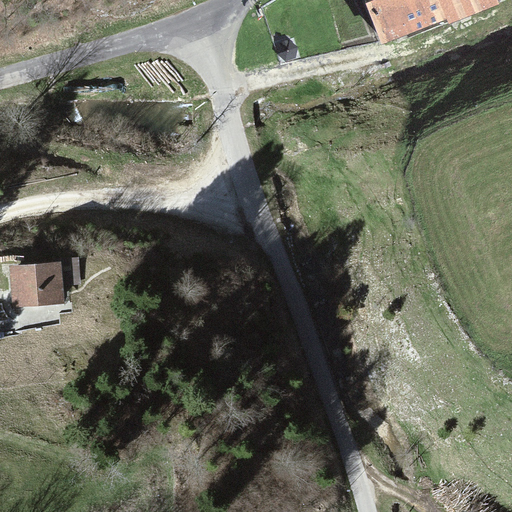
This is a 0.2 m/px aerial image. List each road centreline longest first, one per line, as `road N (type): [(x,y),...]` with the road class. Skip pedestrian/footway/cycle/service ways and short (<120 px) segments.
road 1 (residential): [(367,511),(194,18)]
road 2 (track): [(223,87),(442,42),(487,21)]
road 3 (track): [(0,214),(250,187)]
road 4 (tertiary): [(194,18),(0,80)]
